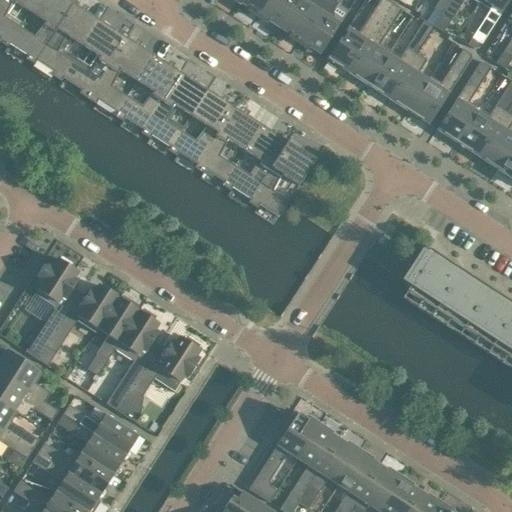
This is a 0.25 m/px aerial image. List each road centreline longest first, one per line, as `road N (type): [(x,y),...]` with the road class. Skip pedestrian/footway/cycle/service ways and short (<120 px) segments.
road 1 (residential): [(398,165),(154,6)]
road 2 (residential): [(504,511),(495,498),(268,354)]
road 3 (residential): [(268,354),(33,198)]
road 4 (residential): [(268,354),(398,165)]
road 5 (residential): [(169,511),(268,354)]
road 6 (residential): [(511,239),(398,165)]
